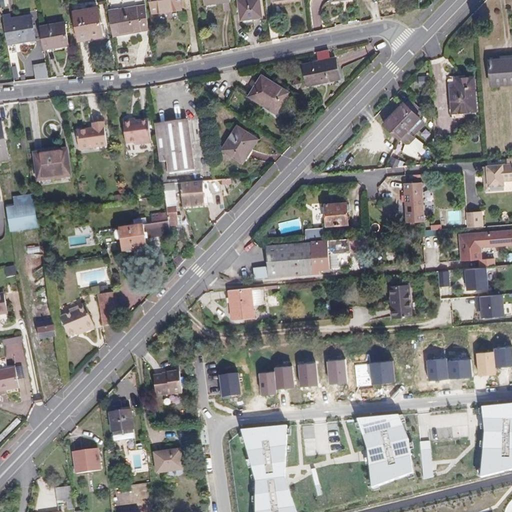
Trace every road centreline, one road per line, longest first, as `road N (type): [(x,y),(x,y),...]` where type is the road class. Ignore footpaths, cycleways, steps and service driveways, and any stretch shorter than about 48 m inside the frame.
road 1 (secondary): [(22,453),(413,46)]
road 2 (residential): [(0,95),(150,76),(372,27),(413,46)]
road 3 (residential): [(511,394),(213,423)]
road 4 (unknown): [(296,167),(479,156)]
road 5 (residential): [(379,511),(511,477)]
